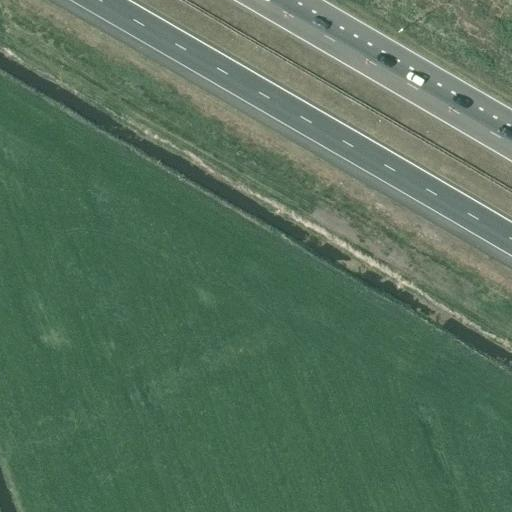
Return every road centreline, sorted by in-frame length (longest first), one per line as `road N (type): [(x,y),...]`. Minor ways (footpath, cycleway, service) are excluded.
road 1 (motorway): [(93,0),(511,243)]
road 2 (motorway): [(511,146),(260,0)]
